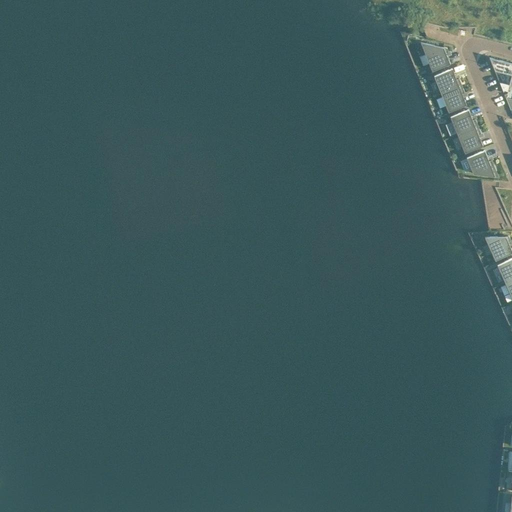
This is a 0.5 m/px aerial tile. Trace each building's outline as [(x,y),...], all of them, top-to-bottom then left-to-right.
[(434,45),(420,41),(432,70),(450,63),(447,56),(446,53),(448,51),(447,48),(434,44),(434,45)] [(511,62),(489,57),(491,61),(490,61),(494,70),(511,74),(511,71),(511,62)] [(452,68),(434,75),(441,93),(462,85),(459,78),(459,77),(456,78),(455,75),(452,68)] [(509,85),(500,82),(503,91),(505,90),(507,91),(509,85)] [(462,85),(441,93),(448,111),(466,104),(463,97),(462,93),(465,92),(464,92),(462,85)] [(468,109),(450,116),(457,134),(478,126),(475,119),(475,118),(472,119),(471,116),(468,109)] [(478,126),(457,134),(464,152),(482,145),(479,138),(478,134),(481,133),(478,126)] [(484,150),(466,157),(473,173),(489,175),(498,176),(491,160),(491,159),(489,160),(487,157),(484,150)] [(497,236),(484,236),(488,243),(491,252),(495,259),(511,251),(511,250),(509,244),(508,241),(511,240),(510,240),(509,235),(497,236)] [(511,257),(497,264),(505,282),(511,278),(511,257)]
